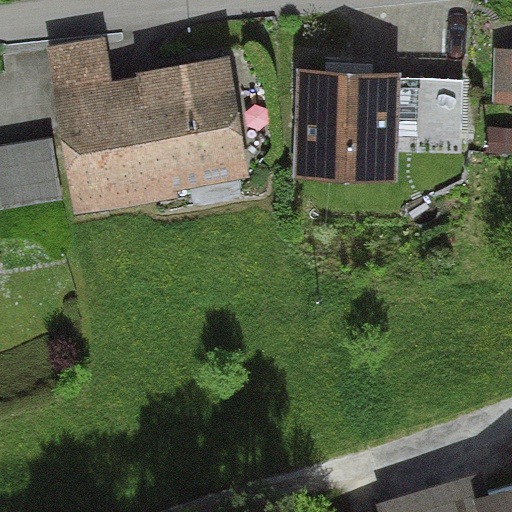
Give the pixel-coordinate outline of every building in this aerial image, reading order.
[(96,43),(44,49),(72,211),(151,197),(147,175),(232,160),(215,61),(133,76),(137,98),(106,103),(96,43)] [(498,104),(499,105),(511,105),(511,52),(485,52),(486,103),(498,104)] [(415,78),(301,74),(297,170),(382,173),(383,140),(413,141),(415,78)] [(490,141),(489,104),(464,105),(465,141),(490,141)] [(0,205),(52,196),(43,142),(0,149),(0,205)] [(511,511),(511,484),(422,511),(511,511)]
